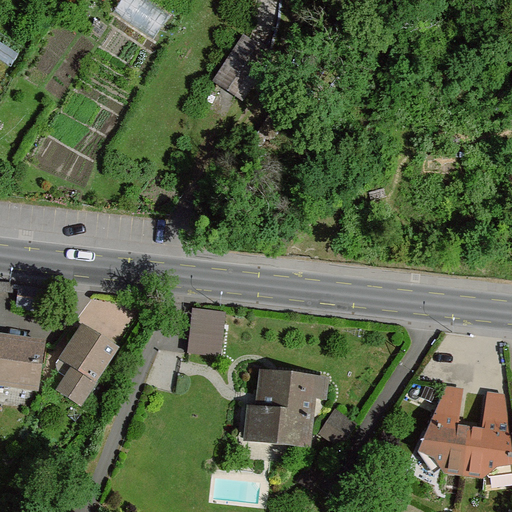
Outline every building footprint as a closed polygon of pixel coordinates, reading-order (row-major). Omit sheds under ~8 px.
[(156,0),(124,0),(116,11),(156,39),(174,13),(156,0)] [(245,41),(218,82),(243,99),(270,57),(245,41)] [(54,312),(57,291),(21,287),(19,308),(54,312)] [(194,311),(192,330),(221,335),(224,315),(194,311)] [(117,350),(87,330),(66,362),(77,369),(62,392),(81,404),(117,350)] [(218,354),(221,335),(192,330),(189,349),(218,354)] [(0,383),(37,389),(44,345),(0,338),(0,383)] [(324,380),(263,373),(260,393),(269,395),(267,411),(251,410),(248,437),(310,443),(312,417),(310,416),(312,398),(321,399),(326,395),(327,385),(324,380)] [(437,414),(458,417),(463,392),(447,390),(437,414)] [(490,395),(488,421),(509,424),(506,397),(490,395)] [(465,473),(472,430),(456,428),(458,417),(437,414),(419,452),(435,459),(443,470),(465,473)] [(350,430),(336,420),(328,434),(342,444),(350,430)] [(472,430),(465,473),(487,476),(497,468),(511,466),(511,446),(509,424),(488,421),(486,432),(472,430)] [(320,477),(311,471),(303,484),(311,490),(320,477)]
